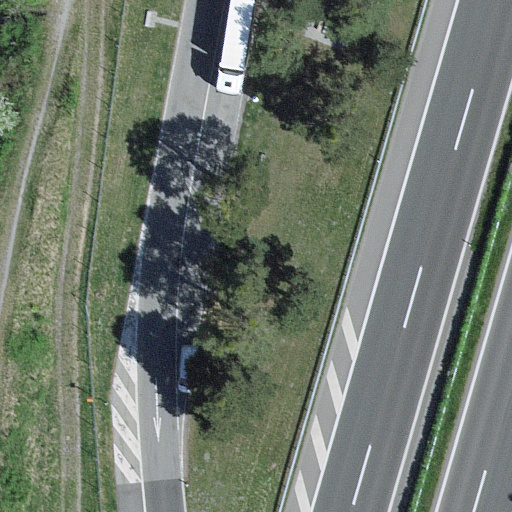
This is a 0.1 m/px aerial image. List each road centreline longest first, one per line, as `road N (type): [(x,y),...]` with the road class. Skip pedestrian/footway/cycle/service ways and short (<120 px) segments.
road 1 (motorway): [(497,0),(351,511)]
road 2 (motorway): [(158,307),(164,511)]
road 3 (motorway): [(478,511),(511,394)]
